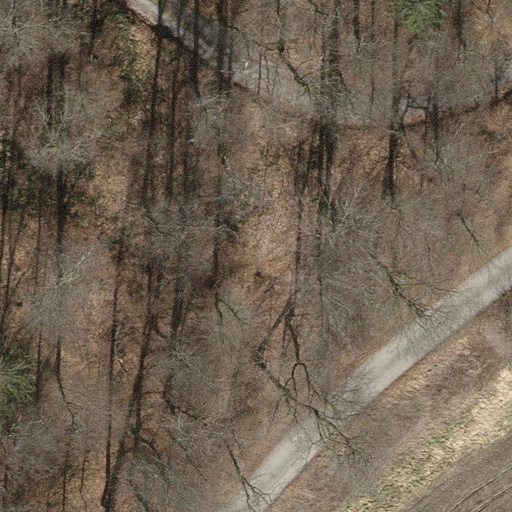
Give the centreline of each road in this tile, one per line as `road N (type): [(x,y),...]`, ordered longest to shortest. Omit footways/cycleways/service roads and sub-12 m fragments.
road 1 (track): [(160,0),(258,72),(336,102),(438,98),(511,66)]
road 2 (unclassified): [(511,269),(335,417),(247,511)]
